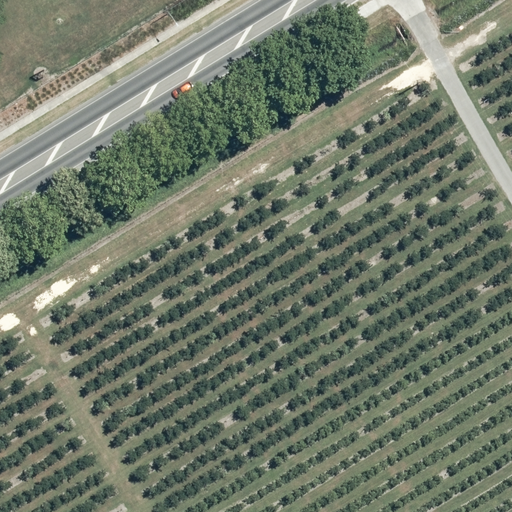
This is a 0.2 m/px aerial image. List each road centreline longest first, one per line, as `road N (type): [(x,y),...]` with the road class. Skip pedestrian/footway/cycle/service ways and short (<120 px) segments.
road 1 (primary): [(331,0),(0,203)]
road 2 (primary): [(0,165),(272,0)]
